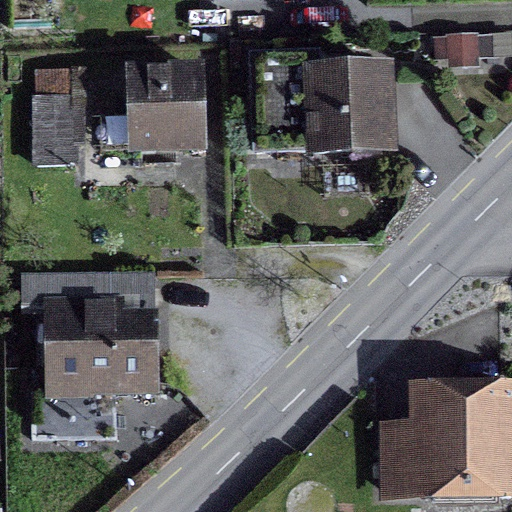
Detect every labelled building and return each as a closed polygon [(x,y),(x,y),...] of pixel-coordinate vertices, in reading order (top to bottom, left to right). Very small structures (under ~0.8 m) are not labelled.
[(448,70),(478,69),(477,35),(447,36),(447,39),(434,39),(434,62),(448,62),(448,70)] [(382,77),(344,78),(344,76),(314,77),(313,60),(248,62),(252,157),(309,154),(309,156),(385,153),(382,77)] [(125,67),(127,158),(206,156),(204,65),(125,67)] [(33,99),(33,168),(79,168),(79,145),(86,145),(85,69),(71,69),(71,72),(35,72),(35,99),(33,99)] [(21,276),(22,317),(43,317),(44,403),(95,403),(95,399),(159,399),(158,313),(155,314),(154,275),(21,276)] [(511,385),(408,386),(409,424),(378,424),(379,506),(511,504),(511,385)]
